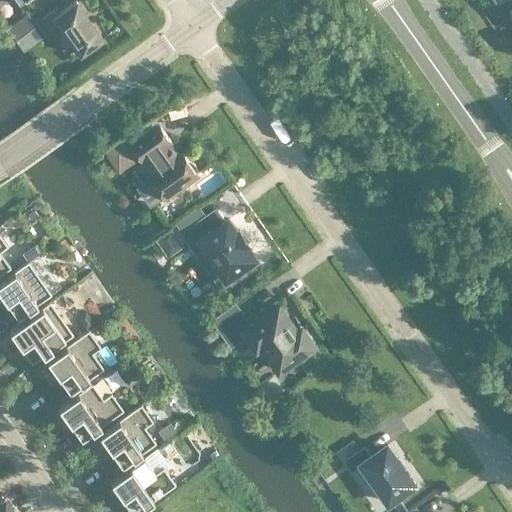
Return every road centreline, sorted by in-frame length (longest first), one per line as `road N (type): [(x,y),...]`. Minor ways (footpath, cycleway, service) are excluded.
road 1 (residential): [(193,30),(511,481)]
road 2 (residential): [(0,168),(193,30)]
road 3 (tertiary): [(386,0),(511,179)]
